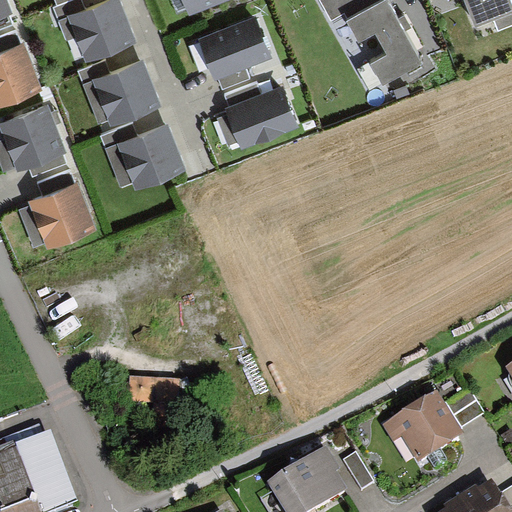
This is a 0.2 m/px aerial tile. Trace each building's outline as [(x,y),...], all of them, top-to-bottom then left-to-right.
[(0,0),(0,18),(12,14),(7,0),(0,0)] [(82,57),(125,40),(109,0),(103,0),(65,15),(82,57)] [(180,0),(184,10),(209,0),(180,0)] [(424,62),(388,0),(315,0),(331,26),(344,19),(382,86),(424,62)] [(511,6),(509,0),(462,0),(475,30),(511,15),(511,6)] [(196,38),(210,74),(264,53),(250,17),(196,38)] [(0,103),(37,69),(24,41),(0,50),(0,103)] [(107,121),(151,104),(134,63),(91,80),(107,121)] [(225,111),(239,147),(292,126),(278,91),(225,111)] [(17,167),(19,172),(69,152),(50,102),(0,121),(0,135),(2,141),(0,141),(0,162),(4,172),(17,167)] [(136,186),(180,169),(164,128),(120,144),(136,186)] [(46,249),(97,230),(79,182),(29,201),(31,206),(20,211),(35,247),(44,244),(46,249)] [(134,381),(133,409),(183,410),(184,382),(134,381)] [(463,434),(435,390),(389,419),(418,464),(463,434)] [(451,403),(465,429),(490,416),(475,390),(451,403)] [(0,439),(0,511),(41,511),(70,500),(38,424),(0,439)] [(308,511),(342,492),(321,457),(272,486),(287,511),(308,511)] [(467,506),(471,511),(511,511),(496,487),(467,506)]
